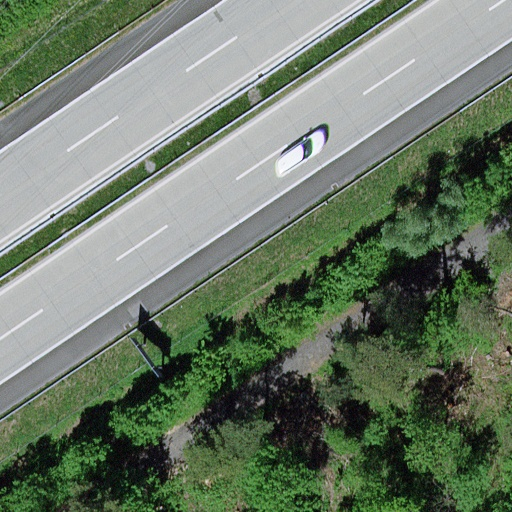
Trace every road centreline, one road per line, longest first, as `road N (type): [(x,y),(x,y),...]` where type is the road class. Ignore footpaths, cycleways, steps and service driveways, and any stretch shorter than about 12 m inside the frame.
road 1 (motorway): [(0,341),(506,0)]
road 2 (track): [(511,225),(98,511)]
road 3 (motorway): [(305,0),(0,205)]
